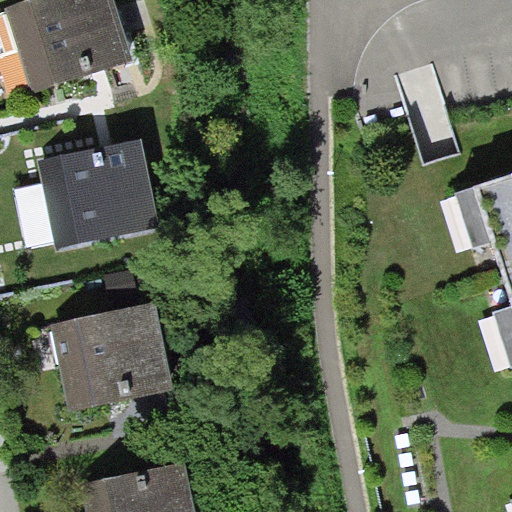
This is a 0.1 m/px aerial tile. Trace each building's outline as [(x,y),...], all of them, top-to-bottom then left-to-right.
[(103,0),(60,0),(10,14),(32,96),(123,71),(103,0)] [(133,149),(38,168),(55,251),(150,232),(133,149)] [(511,183),(474,195),(511,318),(511,183)] [(145,313),(54,333),(71,414),(162,395),(145,313)] [(185,511),(177,470),(84,489),(88,511),(185,511)]
